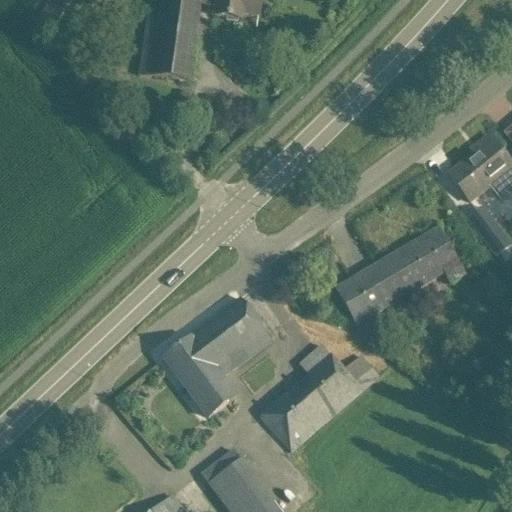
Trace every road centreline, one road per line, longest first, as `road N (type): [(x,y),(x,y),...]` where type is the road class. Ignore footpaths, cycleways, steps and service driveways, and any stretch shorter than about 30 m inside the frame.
road 1 (unclassified): [(159,491),(101,417),(96,391),(129,351),(267,255)]
road 2 (secondary): [(0,442),(233,224)]
road 3 (secondary): [(233,224),(450,0)]
road 4 (unclassified): [(267,255),(511,72)]
